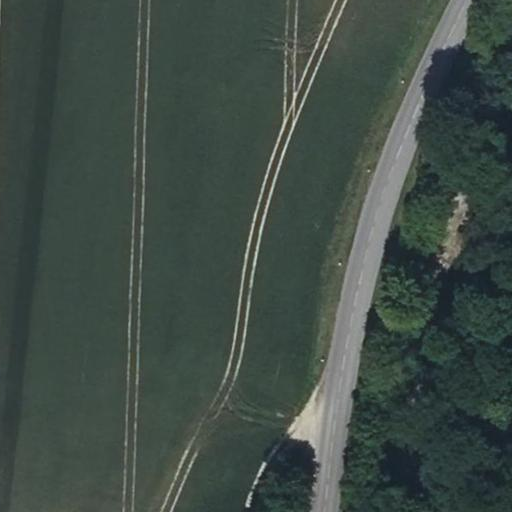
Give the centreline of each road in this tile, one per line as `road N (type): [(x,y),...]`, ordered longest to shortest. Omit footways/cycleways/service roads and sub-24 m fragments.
road 1 (secondary): [(464,0),(392,158),(351,297),(322,511)]
road 2 (track): [(511,255),(491,104),(460,7)]
